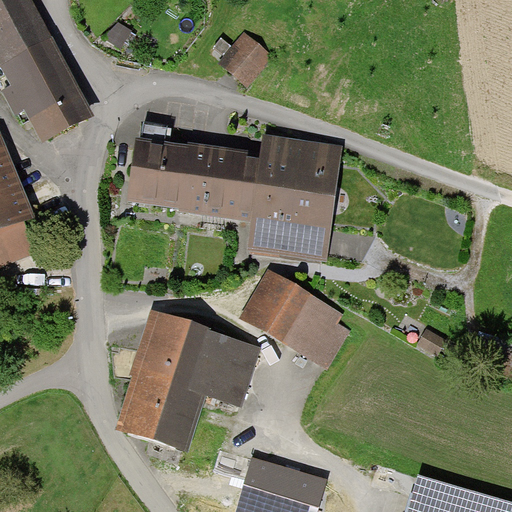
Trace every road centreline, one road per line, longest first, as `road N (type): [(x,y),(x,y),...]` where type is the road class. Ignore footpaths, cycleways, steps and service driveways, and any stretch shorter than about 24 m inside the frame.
road 1 (residential): [(445,175),(197,89),(111,90)]
road 2 (residential): [(111,90),(85,187),(80,352)]
road 3 (residential): [(166,511),(110,427),(80,352)]
